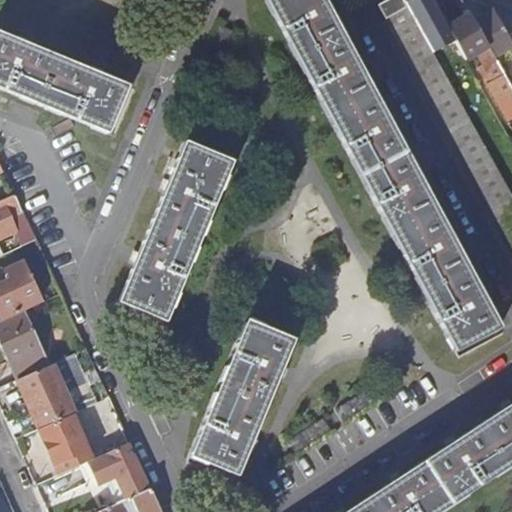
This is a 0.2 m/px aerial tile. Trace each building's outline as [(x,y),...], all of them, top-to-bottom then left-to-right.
[(497,328),(320,0),(264,0),(454,352),(497,328)] [(405,8),(401,0),(385,0),(376,5),(384,21),(405,8)] [(511,199),(405,8),(384,21),(383,22),(511,253),(511,199)] [(511,45),(507,38),(493,12),(476,22),(496,55),(511,46),(511,45)] [(511,90),(469,15),(446,28),(464,61),(477,54),(483,64),(481,65),(491,83),(487,85),(507,120),(511,117),(511,90)] [(0,90),(106,135),(125,89),(0,37),(0,90)] [(163,322),(229,164),(183,144),(118,304),(163,322)] [(11,196),(0,200),(0,255),(1,255),(0,253),(0,238),(13,233),(19,247),(32,241),(11,196)] [(0,320),(0,322),(41,304),(22,263),(3,271),(7,280),(0,283),(0,320)] [(0,323),(0,345),(16,380),(47,366),(23,314),(0,323)] [(235,476),(291,341),(245,321),(189,457),(235,476)] [(47,366),(16,380),(39,429),(71,415),(94,405),(72,354),(47,366)] [(437,511),(511,463),(511,403),(345,511),(437,511)] [(39,429),(37,430),(57,476),(77,467),(85,463),(90,461),(71,415),(39,429)] [(123,501),(148,490),(127,444),(90,461),(85,463),(93,481),(95,486),(104,482),(113,478),(123,501)] [(85,463),(77,467),(85,484),(93,481),(85,463)] [(122,502),(123,501),(113,478),(104,482),(115,505),(118,504),(122,502)] [(158,511),(148,490),(123,501),(122,502),(126,511),(158,511)]
